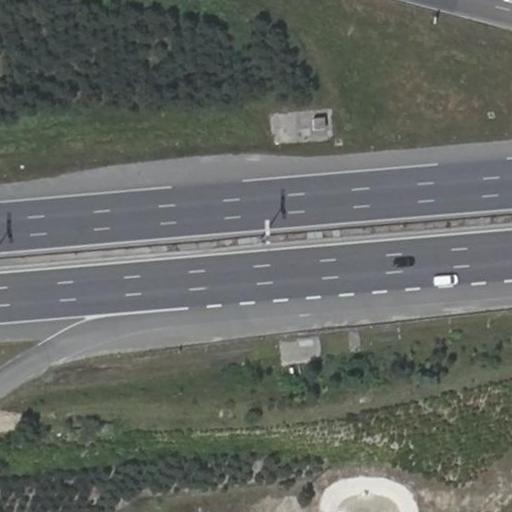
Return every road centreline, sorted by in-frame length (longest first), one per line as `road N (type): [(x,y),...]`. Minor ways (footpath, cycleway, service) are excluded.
road 1 (motorway): [(0,384),(32,361),(132,329),(511,290)]
road 2 (motorway): [(0,298),(511,254)]
road 3 (motorway): [(511,182),(0,224)]
